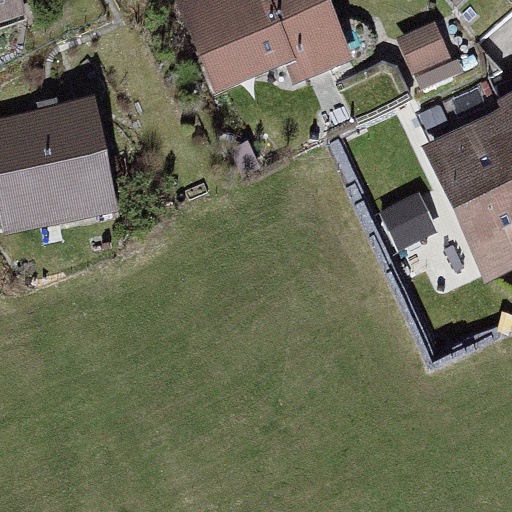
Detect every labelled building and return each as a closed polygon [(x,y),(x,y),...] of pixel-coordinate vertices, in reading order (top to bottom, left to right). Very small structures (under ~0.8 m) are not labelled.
[(0,0),(0,42),(36,36),(29,0),(0,0)] [(297,85),(354,62),(329,0),(177,0),(217,98),(291,69),(297,85)] [(435,24),(397,40),(412,76),(450,60),(435,24)] [(485,281),(511,269),(511,94),(501,99),(505,108),(425,143),(485,281)] [(96,99),(0,118),(0,207),(5,234),(119,211),(96,99)]
